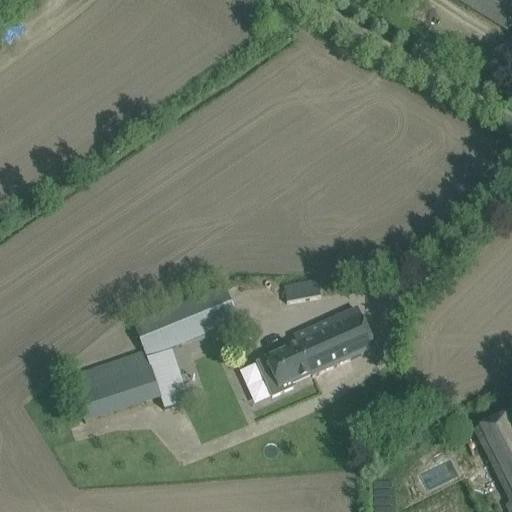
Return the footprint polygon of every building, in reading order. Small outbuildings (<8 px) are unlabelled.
[(511,0),(454,0),(507,32),(511,24),(511,0)] [(317,282),(298,286),(284,288),(287,306),(320,300),(317,282)] [(145,353),(69,379),(85,427),(161,401),(164,411),(190,403),(173,353),(148,361),(147,359),(237,322),(224,289),(134,325),(143,349),(145,353)] [(356,311),(338,319),(294,338),(298,346),(265,360),(278,390),(311,376),(312,378),(374,351),(356,311)] [(511,511),(511,414),(474,434),(465,438),(475,458),(484,453),(510,505),(505,508),(507,511),(511,511)]
